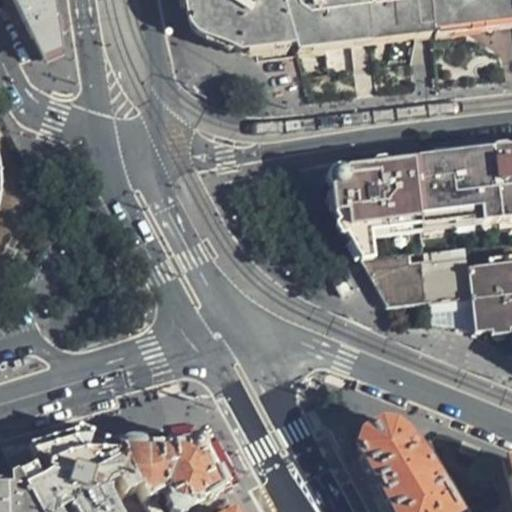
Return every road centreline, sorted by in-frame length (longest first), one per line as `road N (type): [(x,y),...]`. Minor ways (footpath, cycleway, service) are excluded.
road 1 (secondary): [(511,121),(226,154),(157,146)]
road 2 (secondary): [(242,333),(276,337),(511,424)]
road 3 (primary): [(107,135),(124,203),(196,344)]
road 4 (primary): [(242,333),(164,204),(157,146)]
road 5 (tertiary): [(196,344),(0,404)]
road 6 (primary): [(333,511),(242,333)]
road 7 (primary): [(196,344),(296,511)]
road 8 (primary): [(157,146),(163,85),(149,0)]
road 9 (primary): [(80,0),(107,135)]
road 10 (residential): [(0,63),(35,113),(107,135)]
